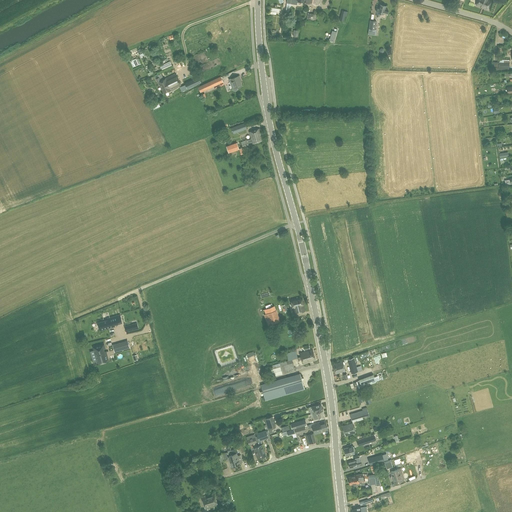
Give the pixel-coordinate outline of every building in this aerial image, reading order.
[(478,0),(476,5),(488,9),(491,1),(487,0),(478,0)] [(380,13),(387,15),(388,11),(385,10),(386,6),(380,4),(379,8),(378,8),(377,12),(376,16),(379,17),(380,13)] [(317,15),(308,13),(306,20),(316,22),(317,15)] [(162,65),(164,69),(173,65),(171,61),(162,65)] [(499,68),(498,70),(509,71),(509,68),(509,63),(499,62),(499,68)] [(158,77),(155,79),(158,85),(160,84),(164,93),(181,85),(175,74),(161,81),(159,77),(158,77)] [(221,76),(198,87),(200,93),(223,82),(221,76)] [(229,79),(232,89),(233,91),(235,91),(236,91),(237,90),(238,89),(238,88),(237,87),(242,85),(240,79),(239,76),(231,79),(229,79)] [(185,85),(187,89),(201,83),(199,77),(184,83),(185,85)] [(158,101),(151,104),(153,109),(160,106),(158,101)] [(232,128),(231,128),(233,134),(244,130),(242,124),(232,128)] [(251,139),(247,140),(248,143),(252,142),(253,143),(263,140),(259,129),(249,132),(251,139)] [(229,152),(239,149),(237,143),(227,146),(229,152)] [(302,298),(291,301),(292,307),(293,307),(294,313),(304,311),(303,305),(304,304),(302,298)] [(266,314),(264,315),(268,325),(280,321),(276,310),(274,305),(264,309),(266,314)] [(87,322),(91,321),(91,320),(95,318),(95,315),(94,314),(89,315),(88,315),(85,316),(82,317),(83,322),(83,323),(84,322),(87,322)] [(100,322),(98,323),(100,330),(102,329),(113,326),(112,324),(118,323),(122,322),(120,315),(110,318),(110,320),(108,320),(100,322)] [(98,362),(103,361),(103,360),(105,360),(104,355),(106,354),(105,351),(104,352),(103,349),(105,348),(103,344),(93,347),(98,362)] [(298,358),(297,358),(298,361),(302,360),(303,363),(315,360),(312,349),(310,350),(305,352),(300,353),(301,356),(297,357),(298,358)] [(286,354),(288,361),(291,360),(297,358),(298,358),(297,357),(296,351),(286,354)] [(269,363),(272,374),(289,370),(286,358),(269,363)] [(357,367),(354,358),(347,360),(351,374),(361,371),(360,366),(357,367)] [(342,362),(333,365),(336,374),(345,371),(343,364),(342,362)] [(300,374),(261,385),(265,400),(304,388),(300,374)] [(359,380),(362,387),(376,382),(373,374),(359,379),(359,380)] [(319,411),(323,410),(321,404),(311,407),(309,407),(311,413),(313,413),(315,412),(317,412),(319,411)] [(350,414),(351,420),(369,415),(367,409),(367,407),(362,409),(363,410),(350,414)] [(314,420),(318,418),(319,419),(325,418),(323,410),(319,411),(317,412),(315,412),(316,416),(313,416),(314,420)] [(272,416),(265,418),(268,430),(276,427),(272,416)] [(304,425),(303,420),(290,424),(292,429),(304,425)] [(319,428),(321,432),(323,432),(328,430),(325,420),(318,422),(318,424),(319,428)] [(315,434),(321,432),(319,428),(318,424),(318,422),(314,423),(312,424),(308,425),(309,428),(313,427),(315,434)] [(342,426),(345,436),(355,432),(352,423),(342,426)] [(267,432),(266,432),(266,431),(256,434),(257,436),(256,437),(257,442),(258,445),(262,457),(266,455),(263,446),(261,440),(263,440),(269,438),(267,432)] [(247,439),(249,445),(253,444),(254,447),(257,458),(262,457),(258,445),(257,442),(256,437),(247,439)] [(352,446),(344,448),(347,456),(354,454),(354,451),(355,451),(354,446),(352,446)] [(236,466),(231,450),(231,448),(228,449),(229,452),(226,453),(222,454),(224,460),(229,458),(231,467),(236,466)] [(237,448),(231,450),(236,466),(240,464),(240,463),(243,462),(240,455),(237,456),(237,453),(238,453),(237,448)] [(418,451),(414,452),(418,465),(422,463),(420,456),(422,455),(422,452),(419,453),(418,451)] [(362,464),(361,461),(360,461),(359,457),(355,458),(356,459),(348,461),(350,467),(357,465),(362,464)] [(196,465),(202,480),(207,478),(210,477),(204,462),(196,465)] [(401,469),(396,470),(399,481),(403,480),(404,480),(403,474),(401,469)] [(399,481),(396,470),(391,471),(394,483),(399,481)] [(350,484),(354,483),(353,479),(358,479),(358,478),(360,478),(360,479),(362,479),(361,478),(363,478),(363,477),(362,474),(352,475),(353,476),(349,477),(350,484)] [(369,478),(375,477),(376,486),(381,485),(377,474),(369,475),(369,478)] [(353,479),(354,483),(354,485),(360,484),(360,482),(365,482),(364,477),(363,477),(363,478),(361,478),(362,479),(360,479),(360,478),(358,478),(358,479),(353,479)] [(202,497),(205,509),(217,505),(214,493),(202,497)]
